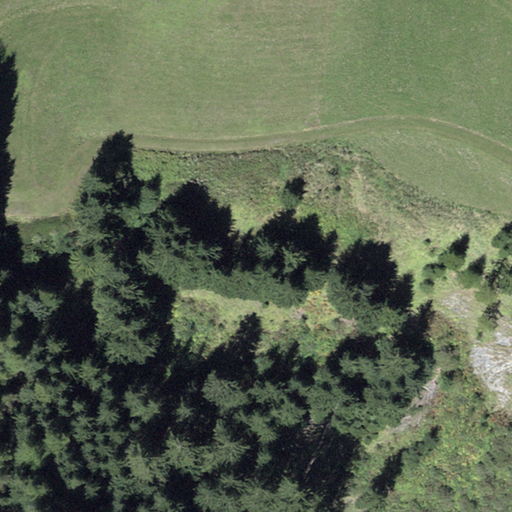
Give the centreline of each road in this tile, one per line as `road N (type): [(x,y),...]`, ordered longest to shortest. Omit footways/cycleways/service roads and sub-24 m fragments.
road 1 (track): [(0,203),(39,201),(61,181),(70,145),(83,137),(195,140),(395,120),(446,126),(511,156)]
road 2 (track): [(8,511),(4,437),(27,335),(74,290),(79,274),(57,271),(0,289)]
